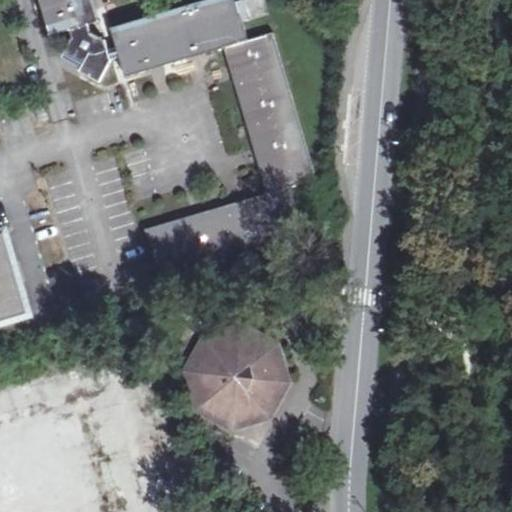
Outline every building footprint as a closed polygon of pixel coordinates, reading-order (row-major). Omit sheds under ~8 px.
[(103,82),(113,62),(110,53),(107,43),(94,36),(93,36),(90,27),(100,23),(93,0),(41,0),(53,38),(73,32),(76,40),(74,40),(68,54),(86,63),(83,72),(103,82)] [(212,0),(114,31),(120,49),(123,60),(129,78),(226,49),(271,196),(148,232),(162,281),(306,237),(292,189),(317,181),(272,36),(247,44),(235,0),(212,0)] [(110,53),(113,62),(123,60),(120,49),(110,53)] [(0,325),(33,315),(8,235),(0,237),(0,325)] [(211,441),(282,417),(274,393),(295,387),(272,316),(193,342),(199,361),(186,365),(211,441)] [(54,405),(107,393),(102,368),(80,373),(81,376),(50,382),(54,405)] [(143,492),(145,505),(179,500),(161,381),(115,388),(117,408),(89,412),(96,460),(101,459),(107,498),(143,492)]
